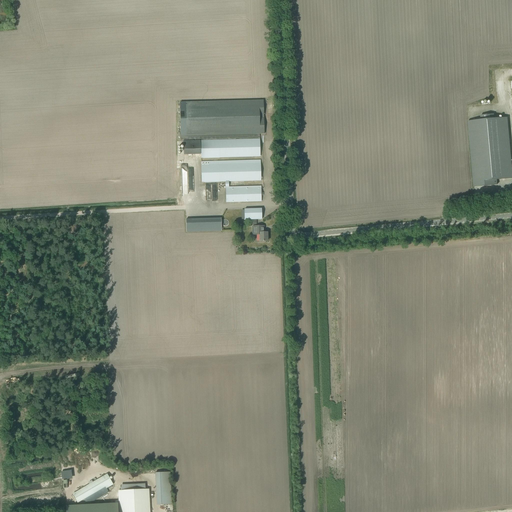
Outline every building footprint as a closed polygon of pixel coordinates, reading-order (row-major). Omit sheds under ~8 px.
[(264,134),(263,101),(179,103),(180,141),(183,141),(200,141),(260,139),(259,134),(264,134)] [(467,121),(473,187),(497,185),(496,180),(511,178),(511,173),(507,118),(494,119),(493,115),(480,116),(481,120),(467,121)] [(201,154),(201,158),(255,157),(260,157),(260,139),(200,141),(201,154)] [(201,154),(200,141),(183,141),(183,155),(201,154)] [(260,163),(201,165),(201,182),(261,181),(260,163)] [(217,184),(206,184),(206,200),(217,199),(217,184)] [(226,202),(261,201),(261,186),(226,187),(226,202)] [(261,209),(245,209),(245,220),(262,219),(261,209)] [(222,218),(187,218),(187,231),(222,231),(222,218)] [(267,241),(267,233),(264,233),(264,226),(252,227),(252,235),(259,235),(260,242),(267,241)] [(73,471),(62,471),(63,479),(73,479),(73,471)] [(171,472),(159,473),(161,505),(172,504),(171,472)] [(107,474),(72,494),(77,503),(84,499),(106,487),(106,489),(113,485),(107,474)] [(143,490),(119,491),(120,511),(149,511),(148,489),(143,490)]
